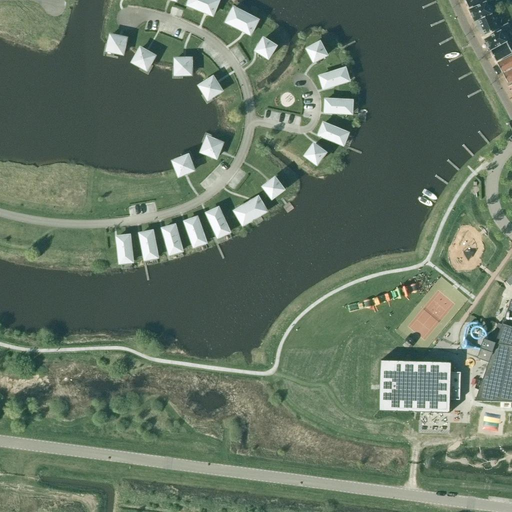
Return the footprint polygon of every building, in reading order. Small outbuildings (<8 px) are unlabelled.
[(213,15),(219,0),(217,0),(189,0),(188,5),(213,15)] [(475,21),(478,20),(491,14),(491,13),(494,12),(491,5),(488,6),(486,2),(469,10),(475,21)] [(250,34),(258,20),(234,8),(226,22),(250,34)] [(498,29),(491,14),(478,20),(485,35),(498,29)] [(490,50),(507,41),(509,40),(506,33),(503,34),(501,31),(484,39),(490,50)] [(107,51),(123,55),(127,38),(111,35),(107,51)] [(269,58),(276,46),(264,39),(256,51),(269,58)] [(511,52),(511,51),(507,41),(490,50),(496,61),(511,52)] [(314,62),(327,55),(320,42),(308,49),(314,62)] [(133,63),(147,71),(155,56),(141,48),(133,63)] [(511,55),(497,63),(502,73),(511,67),(511,55)] [(176,76),(192,75),(191,59),(175,59),(176,76)] [(511,67),(502,73),(508,83),(511,80),(511,67)] [(349,81),(345,69),(320,77),(324,88),(349,81)] [(199,86),(208,100),(222,91),(213,77),(199,86)] [(351,113),(352,101),(326,100),(325,112),(351,113)] [(343,145),(348,133),(324,123),(319,135),(343,145)] [(207,137),(201,152),(216,158),(222,143),(207,137)] [(306,156),(317,164),(326,153),(314,144),(306,156)] [(180,177),(194,171),(188,156),(173,162),(180,177)] [(264,187),(273,198),(284,190),(275,178),(264,187)] [(258,197),(235,211),(243,225),(266,211),(258,197)] [(207,213),(218,237),(229,232),(219,208),(207,213)] [(185,222),(194,247),(206,242),(197,218),(185,222)] [(163,229),(170,254),(182,251),(175,225),(163,229)] [(140,234),(145,260),(158,257),(153,231),(140,234)] [(130,236),(117,237),(120,263),(133,262),(130,236)] [(511,401),(511,300),(502,324),(502,325),(499,332),(493,350),(475,400),(511,401)] [(456,372),(451,372),(451,362),(446,362),(380,360),(378,411),(449,413),(450,400),(455,400),(456,372)]
